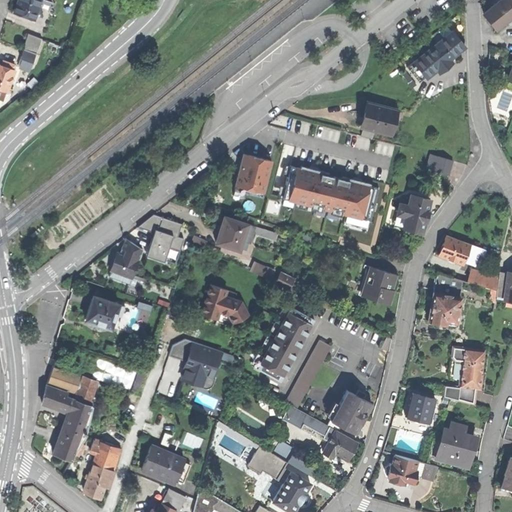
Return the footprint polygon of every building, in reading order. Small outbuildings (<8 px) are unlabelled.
[(35,0),(14,0),(10,13),(29,19),(32,11),(34,5),(35,0)] [(47,1),(43,0),(35,0),(34,5),(45,8),(47,1)] [(489,21),(495,28),(506,19),(508,21),(511,17),(511,16),(511,15),(511,14),(511,0),(499,0),(483,14),(489,21)] [(35,29),(34,33),(31,41),(36,43),(40,31),(35,29)] [(413,62),(425,77),(439,65),(444,61),(464,46),(452,30),(413,62)] [(24,50),(32,53),(36,43),(31,41),(34,33),(31,31),(24,50)] [(26,70),(32,53),(24,50),(20,49),(16,59),(18,60),(15,67),(26,70)] [(0,91),(2,92),(11,69),(8,68),(10,64),(0,60),(0,91)] [(448,65),(444,61),(439,65),(442,69),(445,67),(448,65)] [(418,82),(425,77),(413,62),(406,67),(418,82)] [(395,108),(366,101),(364,110),(368,112),(365,126),(360,125),(360,126),(389,133),(392,122),(387,121),(390,109),(395,110),(395,108)] [(392,122),(395,110),(390,109),(387,121),(392,122)] [(362,117),(360,125),(365,126),(368,112),(364,110),(362,117)] [(270,159),(241,151),(231,187),(260,195),(270,159)] [(426,168),(447,174),(451,160),(430,154),(426,168)] [(378,187),(289,164),(281,196),(369,219),(378,187)] [(429,199),(410,194),(407,205),(405,215),(402,226),(422,231),(424,219),(426,211),(429,199)] [(221,206),(230,209),(231,203),(222,200),(222,202),(221,206)] [(152,213),(137,225),(153,231),(149,242),(145,252),(163,259),(167,245),(178,248),(182,237),(175,235),(179,223),(152,213)] [(219,229),(215,242),(239,249),(242,239),(247,223),(226,216),(224,223),(221,222),(219,229)] [(255,225),(247,223),(242,239),(250,241),(255,225)] [(195,233),(192,239),(203,245),(207,240),(195,233)] [(442,245),(439,254),(463,263),(464,260),(470,245),(446,236),(442,245)] [(126,239),(119,255),(138,261),(142,250),(126,239)] [(480,249),(470,245),(464,260),(475,264),(480,249)] [(127,276),(132,278),(138,261),(119,255),(117,254),(114,262),(111,270),(124,275),(127,276)] [(251,268),(270,276),(273,266),(255,259),(251,268)] [(396,274),(370,267),(368,274),(365,283),(369,284),(366,294),(376,297),(375,299),(389,304),(393,290),(389,289),(391,283),(393,284),(394,280),(396,274)] [(292,287),(296,275),(280,269),(276,281),(292,287)] [(503,299),(511,300),(511,271),(506,271),(506,273),(503,296),(503,299)] [(457,296),(458,287),(438,283),(440,273),(437,272),(433,292),(457,296)] [(497,295),(503,296),(506,273),(499,272),(497,295)] [(358,295),(375,299),(376,297),(366,294),(369,284),(365,283),(368,274),(365,273),(358,295)] [(440,273),(438,283),(458,287),(473,290),(475,283),(468,281),(440,273)] [(482,276),(470,273),(468,281),(475,283),(494,289),(497,277),(483,273),(482,276)] [(205,300),(200,315),(217,320),(219,313),(228,316),(230,319),(237,316),(240,320),(248,315),(241,301),(234,299),(224,297),(226,290),(209,285),(205,300)] [(236,293),(226,290),(224,297),(234,299),(236,293)] [(428,320),(455,325),(458,308),(460,308),(461,302),(459,301),(460,297),(457,296),(433,292),(431,306),(428,320)] [(85,320),(110,329),(112,323),(118,305),(94,296),(90,307),(85,320)] [(124,307),(118,305),(112,323),(118,325),(124,307)] [(290,307),(256,369),(279,382),(314,320),(290,307)] [(380,349),(388,352),(391,347),(394,341),(386,337),(380,349)] [(170,346),(168,356),(181,360),(179,368),(181,369),(178,380),(190,383),(200,386),(208,389),(210,388),(212,385),(213,381),(214,378),(212,378),(213,375),(219,360),(221,353),(220,352),(220,351),(182,340),(170,346)] [(285,402),(296,408),(330,346),(319,340),(285,402)] [(475,388),(480,389),(481,374),(482,365),(483,350),(452,346),(451,356),(454,360),(461,361),(458,385),(475,387),(475,388)] [(66,396),(74,399),(82,376),(53,366),(50,377),(47,386),(67,392),(66,396)] [(131,394),(139,396),(146,373),(139,371),(131,394)] [(94,380),(83,376),(82,376),(74,399),(88,405),(90,399),(90,395),(94,380)] [(474,403),(475,388),(475,387),(458,385),(445,383),(443,395),(474,403)] [(92,405),(88,405),(74,399),(66,396),(67,392),(47,386),(42,403),(67,413),(70,414),(88,421),(92,405)] [(359,387),(354,395),(361,399),(366,391),(359,387)] [(354,395),(347,391),(339,404),(331,419),(327,425),(337,431),(341,426),(354,433),(363,417),(370,404),(361,399),(354,395)] [(435,398),(410,392),(407,403),(404,415),(410,416),(410,417),(421,420),(421,419),(429,421),(435,398)] [(446,408),(454,410),(457,400),(449,398),(446,408)] [(325,416),(331,419),(339,404),(334,401),(325,416)] [(308,416),(289,405),(282,419),(300,429),(303,424),(308,416)] [(67,413),(54,448),(58,449),(70,414),(67,413)] [(85,436),(88,421),(70,414),(58,449),(54,448),(52,454),(71,460),(85,436)] [(322,424),(310,417),(306,426),(318,433),(322,424)] [(450,421),(448,428),(463,432),(465,424),(450,421)] [(329,428),(322,424),(318,433),(324,436),(329,428)] [(453,460),(466,464),(470,449),(474,435),(463,432),(448,428),(444,427),(440,440),(437,452),(454,457),(453,460)] [(334,431),(322,452),(332,457),(332,458),(335,454),(346,460),(347,460),(350,455),(352,451),(355,450),(356,447),(355,445),(356,443),(334,431)] [(188,433),(185,442),(197,447),(201,438),(188,433)] [(293,447),(278,438),(270,452),(285,460),(293,447)] [(453,460),(454,457),(437,452),(440,440),(432,438),(426,461),(451,467),(453,460)] [(90,450),(97,452),(101,442),(93,439),(90,450)] [(97,452),(93,464),(113,471),(121,449),(101,442),(97,452)] [(261,470),(271,453),(257,445),(246,464),(258,471),(260,469),(261,470)] [(145,458),(141,469),(174,483),(175,480),(182,465),(184,460),(150,446),(145,458)] [(261,470),(283,483),(289,471),(284,468),(287,462),(271,453),(261,470)] [(343,464),(346,460),(335,454),(332,458),(332,457),(331,458),(332,460),(332,461),(334,462),(336,462),(337,462),(338,461),(343,464)] [(417,459),(395,454),(393,460),(392,464),(390,463),(389,465),(388,465),(386,467),(385,470),(386,472),(387,473),(387,475),(390,476),(389,480),(405,484),(407,480),(414,482),(417,471),(414,470),(417,459)] [(292,456),(288,463),(309,476),(314,468),(292,456)] [(511,461),(507,460),(504,470),(502,477),(503,477),(499,490),(511,494),(511,493),(511,461)] [(437,465),(424,462),(420,475),(433,479),(437,465)] [(91,494),(100,498),(104,486),(107,487),(113,471),(93,464),(83,492),(91,494)] [(184,466),(182,465),(175,480),(182,483),(190,465),(185,464),(184,466)] [(305,495),(303,494),(310,483),(289,471),(283,483),(279,489),(272,501),(289,511),(292,511),(296,507),(298,503),(299,503),(300,504),(303,504),(305,503),(306,502),(307,500),(307,498),(306,497),(305,495)] [(185,495),(195,499),(198,487),(190,485),(185,495)] [(267,498),(272,501),(279,489),(274,486),(267,498)] [(195,499),(194,502),(207,509),(214,496),(198,487),(195,499)] [(160,503),(161,504),(175,510),(178,511),(185,497),(167,488),(160,503)] [(191,511),(240,511),(214,496),(207,509),(194,502),(191,511)]
